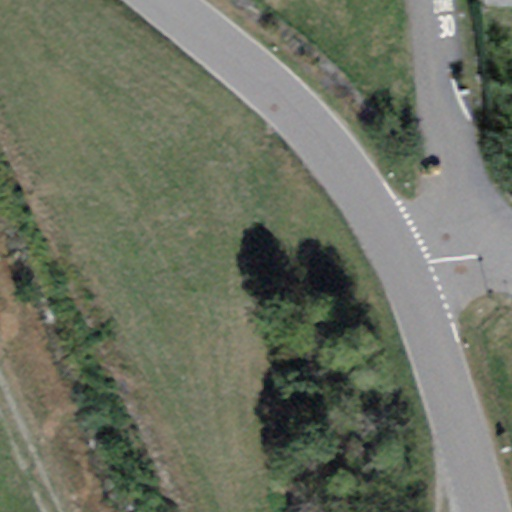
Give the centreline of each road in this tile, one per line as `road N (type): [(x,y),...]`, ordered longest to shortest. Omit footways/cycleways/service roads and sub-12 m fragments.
road 1 (tertiary): [(164,0),(335,149),(404,262)]
road 2 (tertiary): [(404,262),(487,511)]
road 3 (residential): [(478,246),(450,172),(428,0)]
